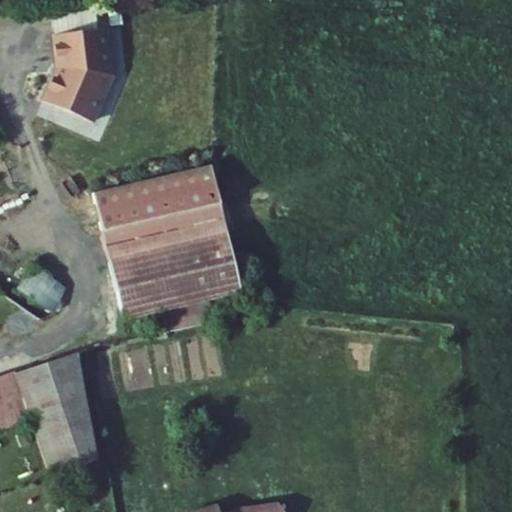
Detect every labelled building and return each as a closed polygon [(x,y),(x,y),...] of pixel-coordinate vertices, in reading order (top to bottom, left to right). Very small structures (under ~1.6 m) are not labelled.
[(40,77),(37,75),(25,103),(73,124),(94,78),(89,31),(37,37),(40,66),(44,68),(40,77)] [(87,214),(121,338),(158,327),(164,348),(208,335),(202,316),(244,304),(208,179),(87,214)] [(51,312),(66,288),(32,266),(17,290),(51,312)] [(68,348),(24,362),(30,382),(83,364),(82,361),(68,348)] [(24,362),(14,365),(20,385),(30,382),(24,362)] [(50,483),(103,467),(85,367),(83,364),(30,382),(20,385),(23,396),(34,428),(39,443),(50,483)] [(23,396),(0,403),(0,440),(34,428),(23,396)] [(0,454),(39,443),(34,428),(0,440),(0,454)]
